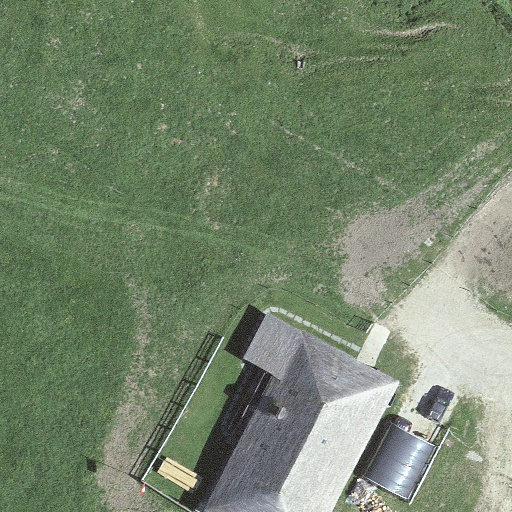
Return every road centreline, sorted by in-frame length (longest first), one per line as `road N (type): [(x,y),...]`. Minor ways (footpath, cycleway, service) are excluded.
road 1 (track): [(463,348),(441,302),(450,278),(511,209)]
road 2 (track): [(503,511),(511,363)]
